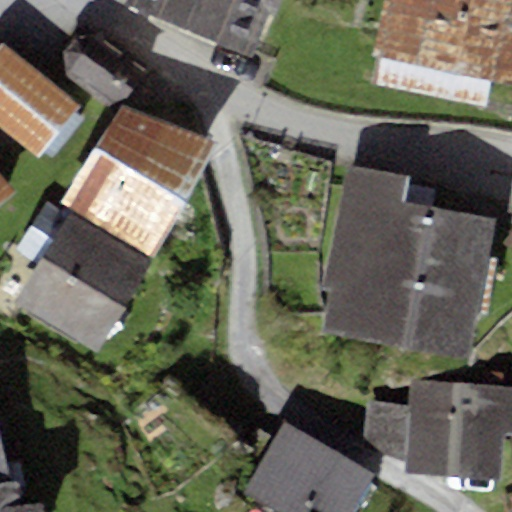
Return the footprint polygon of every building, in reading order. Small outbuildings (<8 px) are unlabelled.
[(275,0),(131,0),(127,11),(253,59),(275,0)] [(511,0),(386,0),(374,56),(511,85),(511,0)] [(69,71),(117,109),(148,69),(99,32),(69,71)] [(75,104),(3,45),(0,49),(0,130),(32,157),(75,104)] [(209,140),(125,108),(65,206),(143,254),(209,140)] [(405,178),(344,168),(316,334),(468,360),(491,222),(400,207),(405,178)] [(142,267),(61,218),(10,303),(91,352),(142,267)] [(409,410),(374,406),(368,444),(410,458),(407,469),(497,475),(500,436),(511,436),(511,391),(436,380),(408,392),(409,410)] [(351,511),(371,479),(289,429),(250,494),(279,511),(308,511),(315,501),(332,511),(351,511)] [(0,485),(10,484),(0,447),(0,485)] [(10,484),(0,485),(0,511),(44,511),(43,503),(19,506),(17,483),(10,484)]
